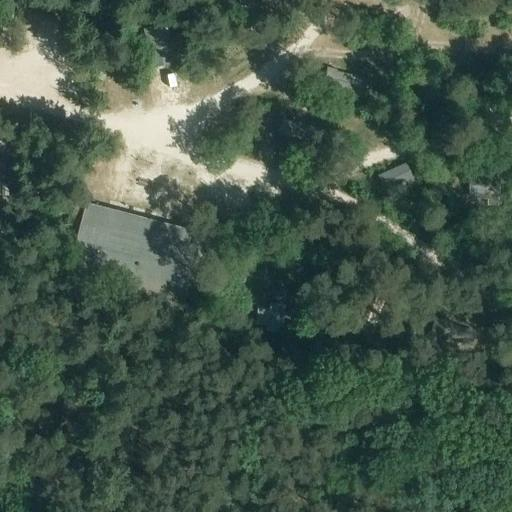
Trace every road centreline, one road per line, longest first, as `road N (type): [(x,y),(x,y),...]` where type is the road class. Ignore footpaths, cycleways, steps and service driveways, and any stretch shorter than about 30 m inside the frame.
road 1 (track): [(0,90),(308,191),(421,237),(511,292)]
road 2 (unknown): [(157,142),(180,106),(289,51),(317,0)]
road 3 (track): [(511,152),(386,149),(308,191)]
